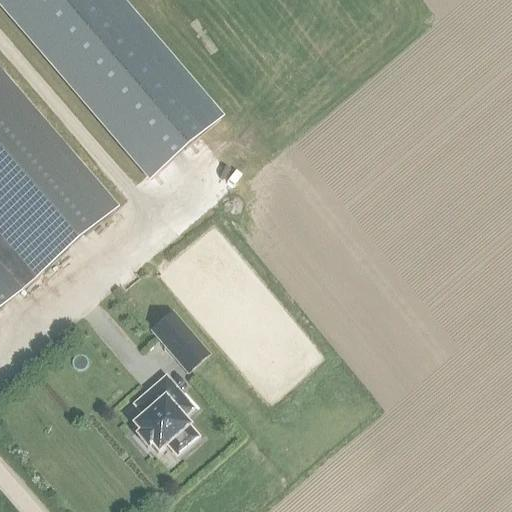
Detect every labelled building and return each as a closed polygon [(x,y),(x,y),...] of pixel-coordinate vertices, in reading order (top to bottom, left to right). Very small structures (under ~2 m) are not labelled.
[(0,0),(0,12),(148,185),(224,120),(120,0),(0,0)] [(0,237),(37,280),(116,213),(0,77),(0,237)] [(0,311),(37,280),(0,237),(0,311)] [(151,335),(187,377),(208,358),(172,316),(151,335)] [(192,412),(165,381),(143,401),(153,412),(133,429),(140,436),(137,439),(147,451),(150,448),(157,456),(167,447),(176,458),(187,449),(178,438),(187,429),(181,422),(192,412)]
